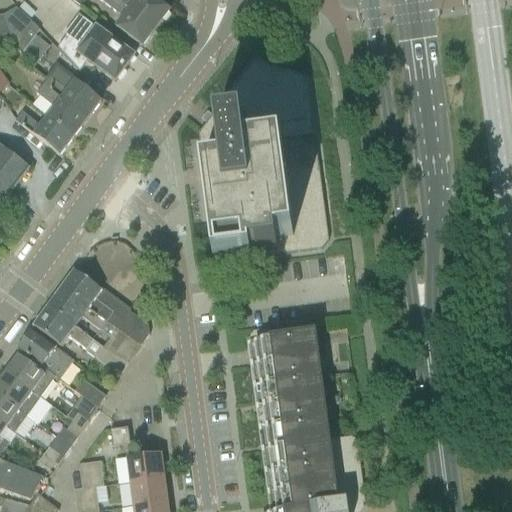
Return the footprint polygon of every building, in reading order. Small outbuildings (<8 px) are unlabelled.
[(156,31),(115,0),(69,0),(74,3),(76,0),(97,0),(122,19),(115,28),(142,49),(156,31)] [(76,0),(74,3),(82,10),(89,0),(76,0)] [(115,0),(156,31),(170,13),(152,0),(137,0),(136,2),(132,0),(115,0)] [(24,3),(18,9),(29,20),(35,14),(24,3)] [(16,10),(3,17),(17,44),(13,47),(21,56),(35,38),(39,32),(36,29),(16,10)] [(0,56),(13,47),(17,44),(3,17),(3,18),(0,17),(0,56)] [(66,39),(57,50),(79,74),(86,64),(115,85),(117,81),(120,83),(126,75),(123,73),(134,58),(78,17),(63,37),(66,39)] [(35,38),(21,56),(35,67),(48,49),(35,38)] [(198,135),(211,233),(211,234),(215,263),(215,265),(217,264),(249,260),(250,261),(321,252),(328,243),(320,184),(319,173),(307,82),(293,76),(293,73),(288,73),(286,73),(286,69),(280,70),(279,66),(273,67),(257,60),(249,71),(246,70),(247,74),(245,76),(243,76),(243,79),(242,80),(239,81),(239,82),(210,120),(206,125),(201,132),(198,135)] [(0,93),(9,87),(0,75),(0,93)] [(51,79),(43,88),(88,123),(102,105),(74,84),(67,92),(51,79)] [(54,110),(47,119),(74,140),(88,123),(43,88),(37,97),(54,110)] [(74,140),(47,119),(40,128),(23,115),(15,124),(33,138),(59,159),(74,140)] [(0,209),(29,170),(0,148),(0,209)] [(116,332),(139,348),(149,335),(148,327),(132,315),(126,323),(121,319),(120,321),(94,302),(101,293),(74,274),(60,292),(105,324),(116,332)] [(60,292),(47,310),(75,329),(81,320),(99,332),(105,324),(60,292)] [(93,342),(75,329),(47,310),(33,330),(50,341),(61,348),(67,339),(86,353),(93,342)] [(116,332),(103,351),(115,360),(116,359),(127,366),(128,364),(139,348),(116,332)] [(347,511),(347,507),(364,505),(356,443),(352,439),(328,442),(326,430),(316,348),(314,337),(314,336),(271,341),(270,332),(253,334),(249,338),(251,351),(256,355),(265,354),(273,418),(268,419),(265,423),(267,436),(272,440),(276,440),(279,461),(274,462),(271,467),(272,479),(277,483),(281,482),(285,511),(347,511)] [(31,333),(17,352),(33,363),(41,369),(59,382),(66,373),(74,362),(55,349),(55,350),(47,344),(31,333)] [(323,336),(314,337),(316,348),(324,347),(323,336)] [(101,350),(94,360),(102,366),(119,378),(127,366),(116,359),(115,360),(103,351),(101,350)] [(18,357),(4,375),(38,400),(52,382),(18,357)] [(4,375),(0,380),(0,398),(26,417),(35,424),(39,427),(51,409),(38,400),(4,375)] [(83,382),(75,393),(98,410),(105,399),(83,382)] [(0,398),(0,425),(6,430),(9,432),(13,435),(22,442),(33,428),(35,424),(26,417),(0,398)] [(78,417),(72,425),(83,433),(88,425),(88,424),(78,417)] [(0,457),(9,446),(3,441),(0,439),(0,438),(6,430),(0,425),(0,457)] [(72,425),(67,433),(77,440),(83,433),(72,425)] [(337,429),(326,430),(328,442),(339,440),(337,429)] [(128,431),(125,431),(111,433),(112,450),(130,448),(128,431)] [(48,450),(43,457),(54,465),(59,458),(48,450)] [(126,461),(130,486),(161,482),(160,474),(163,474),(161,456),(126,461)] [(43,457),(37,465),(48,473),(54,465),(43,457)] [(80,467),(78,469),(81,492),(95,490),(103,489),(102,484),(100,464),(80,467)] [(130,486),(133,510),(164,506),(163,498),(166,498),(164,481),(161,482),(130,486)] [(73,493),(75,511),(98,511),(95,490),(81,492),(73,493)] [(37,497),(30,507),(36,511),(57,511),(39,499),(37,497)] [(4,503),(0,511),(25,511),(28,509),(22,507),(4,503)]
